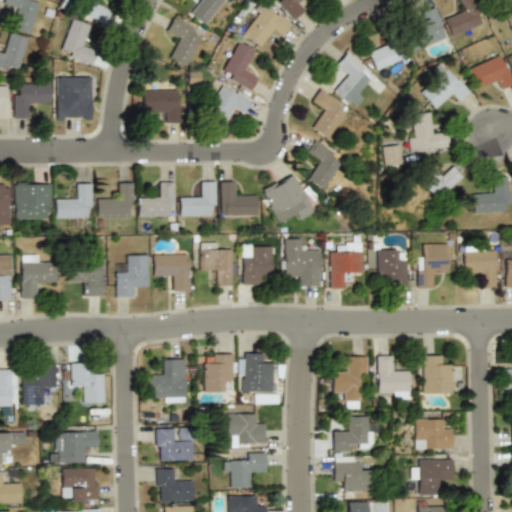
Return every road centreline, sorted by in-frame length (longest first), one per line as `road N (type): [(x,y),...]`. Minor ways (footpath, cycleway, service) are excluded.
road 1 (residential): [(0,348),(236,332),(511,329)]
road 2 (residential): [(0,162),(279,160),(284,117),(312,60),(343,30),(403,0)]
road 3 (residential): [(116,162),(123,93),(158,0),(397,3)]
road 4 (residential): [(487,511),(484,331)]
road 5 (residential): [(305,511),(305,383),(316,333)]
road 6 (residential): [(134,511),(131,341)]
